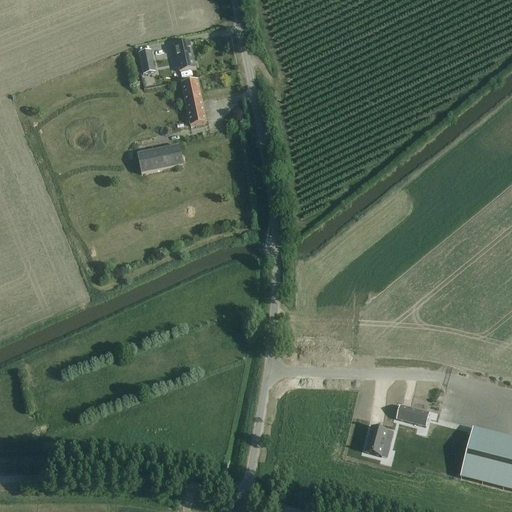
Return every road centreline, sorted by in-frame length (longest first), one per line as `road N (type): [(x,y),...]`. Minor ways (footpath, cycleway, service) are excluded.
road 1 (unclassified): [(246,496),(271,357),(277,243),(263,116),(234,0)]
road 2 (unclassified): [(0,480),(137,479),(246,496)]
